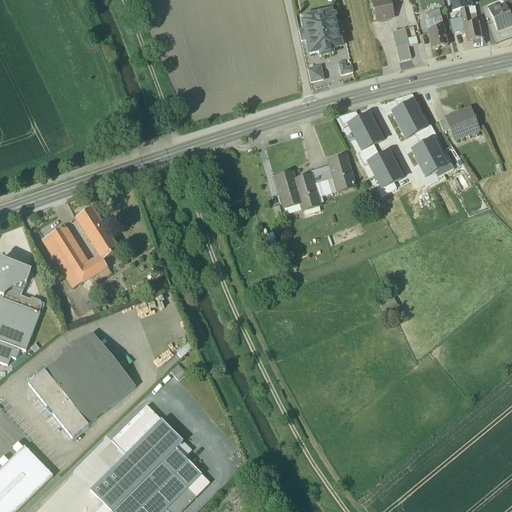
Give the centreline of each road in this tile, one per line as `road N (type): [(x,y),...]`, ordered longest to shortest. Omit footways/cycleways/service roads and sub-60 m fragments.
road 1 (track): [(127,0),(227,284),(285,409),(348,511)]
road 2 (primary): [(0,214),(311,110),(511,60)]
road 3 (track): [(193,136),(245,301),(361,511)]
road 4 (track): [(291,511),(225,405),(174,288),(166,250)]
